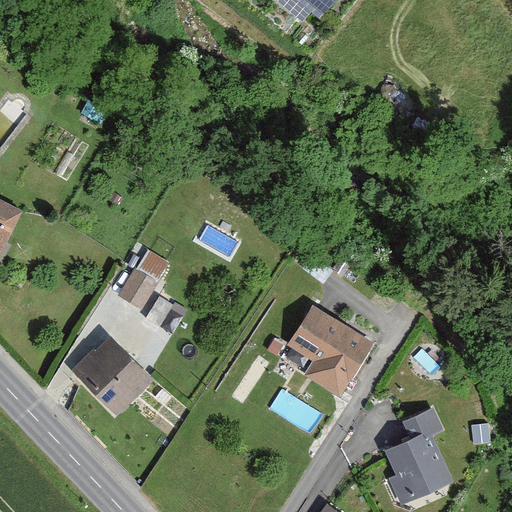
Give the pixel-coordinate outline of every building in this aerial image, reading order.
[(328,0),(288,0),(315,18),(328,0)] [(0,253),(23,209),(0,197),(0,253)] [(145,243),(119,292),(144,306),(171,257),(145,243)] [(176,329),(190,303),(160,288),(147,314),(176,329)] [(373,333),(311,298),(274,362),(336,397),(373,333)] [(107,339),(71,375),(109,411),(144,375),(107,339)] [(433,428),(378,451),(401,508),(456,485),(433,428)] [(315,511),(345,511),(326,498),(315,511)]
